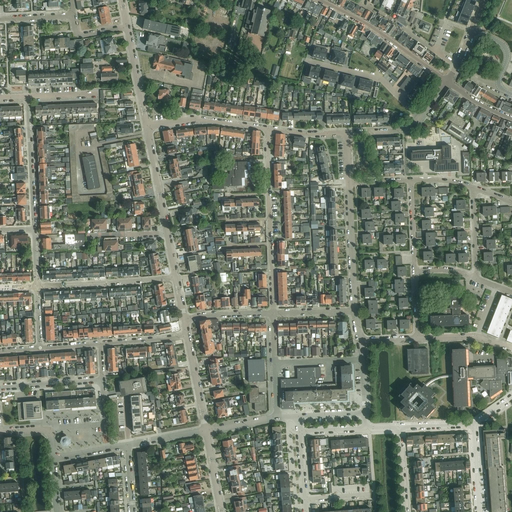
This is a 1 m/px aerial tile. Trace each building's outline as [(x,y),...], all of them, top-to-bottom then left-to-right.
[(239,4),(238,8),(246,10),(249,0),(248,0),(243,0),(242,4),(239,4)] [(300,9),(305,0),(299,0),(296,7),(300,9)] [(308,12),(312,3),(306,0),(302,9),(308,12)] [(343,8),(346,1),(344,0),(337,0),(336,5),(338,6),(338,7),(339,7),(340,7),(343,8)] [(352,13),(356,6),(346,1),(343,8),(352,13)] [(49,3),(45,3),(46,11),(60,10),(60,5),(59,5),(59,2),(49,3)] [(158,13),(157,9),(148,10),(147,2),(139,3),(140,15),(158,13)] [(313,14),(317,5),(312,3),(308,12),(307,13),(312,16),(313,14)] [(472,12),(474,7),(463,3),(461,8),(472,12)] [(318,17),(323,8),(317,5),(312,16),(317,18),(318,17)] [(356,16),(360,8),(356,6),(352,13),(356,16)] [(264,37),(270,11),(257,8),(257,11),(254,11),(253,11),(253,14),(249,13),(249,12),(245,29),(252,30),(251,34),(264,37)] [(324,17),(328,9),(324,8),(319,18),(321,19),(322,16),(324,17)] [(360,18),(364,10),(360,8),(356,16),(360,18)] [(470,17),(472,12),(461,8),(459,13),(470,17)] [(399,20),(402,12),(397,10),(396,12),(395,11),(394,14),(397,15),(396,19),(399,20)] [(366,20),(370,13),(366,11),(362,18),(366,20)] [(338,14),(333,12),(328,22),(330,23),(332,19),(335,20),(336,18),(337,17),(338,14)] [(405,19),(406,16),(408,17),(409,15),(402,12),(399,20),(398,22),(399,22),(401,23),(403,18),(405,19)] [(374,20),(377,16),(371,13),(367,21),(370,24),(373,19),(374,20)] [(468,22),(470,17),(459,13),(457,18),(468,22)] [(391,25),(380,18),(379,20),(380,21),(379,24),(379,25),(388,30),(391,25)] [(466,27),(468,22),(457,18),(455,23),(457,23),(457,24),(466,27)] [(346,26),(348,22),(344,19),(342,22),(338,31),(340,32),(342,29),(345,31),(347,27),(346,26)] [(178,40),(181,28),(145,20),(144,23),(143,27),(143,30),(171,36),(170,38),(178,40)] [(430,28),(431,26),(421,21),(419,26),(422,27),(421,30),(428,33),(430,28)] [(356,33),(359,28),(354,25),(354,24),(353,24),(352,26),(353,26),(350,31),(355,34),(356,33)] [(388,30),(379,25),(377,28),(386,33),(388,30)] [(396,33),(399,29),(394,26),(394,27),(391,25),(388,30),(386,33),(390,36),(394,32),(396,33)] [(370,31),(361,26),(358,31),(363,33),(364,34),(363,35),(365,36),(366,36),(367,34),(368,35),(370,31)] [(400,36),(403,32),(399,29),(396,33),(394,32),(390,36),(396,40),(398,38),(399,35),(400,36)] [(383,41),(371,32),(367,38),(373,43),(375,41),(378,43),(376,45),(379,47),(383,41)] [(162,45),(164,37),(160,36),(160,37),(149,34),(147,41),(146,46),(157,49),(158,44),(162,45)] [(401,44),(405,38),(402,35),(397,41),(401,44)] [(50,50),(50,39),(50,38),(48,38),(48,39),(45,40),(45,41),(42,42),(42,51),(45,51),(45,50),(50,50)] [(405,47),(409,41),(405,38),(401,44),(405,47)] [(116,44),(115,42),(114,42),(114,39),(103,41),(104,47),(115,46),(115,45),(116,44)] [(83,46),(82,40),(70,40),(70,41),(70,49),(70,52),(76,51),(75,47),(83,46)] [(409,41),(405,47),(409,50),(413,44),(409,41)] [(383,54),(389,46),(385,43),(379,51),(383,54)] [(415,55),(422,46),(418,43),(411,52),(415,55)] [(314,50),(312,58),(318,59),(322,47),(316,45),(314,50)] [(116,52),(116,49),(116,48),(116,46),(115,46),(104,47),(106,54),(109,54),(116,52)] [(166,48),(166,49),(163,48),(163,47),(160,46),(159,52),(161,52),(160,54),(163,55),(164,53),(165,53),(166,50),(168,51),(169,48),(166,48)] [(421,57),(427,49),(422,46),(415,55),(420,58),(421,57)] [(322,47),(318,59),(325,61),(326,53),(328,48),(327,48),(322,47)] [(391,55),(394,50),(390,47),(383,57),(389,61),(389,60),(392,56),(391,55)] [(333,55),(331,62),(332,63),(336,64),(337,64),(340,52),(334,51),(333,55)] [(340,52),(337,64),(338,64),(342,65),(343,65),(345,58),(346,53),(340,51),(340,52)] [(379,60),(383,54),(379,51),(378,51),(374,56),(379,60)] [(389,60),(389,61),(392,64),(400,54),(396,51),(392,56),(389,60)] [(429,63),(433,58),(426,53),(422,59),(429,63)] [(392,64),(392,65),(398,69),(403,72),(404,70),(406,68),(410,62),(400,54),(392,64)] [(171,71),(174,61),(174,59),(169,58),(169,57),(164,56),(164,57),(156,55),(153,67),(153,70),(159,71),(160,68),(171,71)] [(191,73),(193,64),(184,62),(174,59),(174,61),(171,71),(171,73),(179,75),(178,78),(192,81),(193,74),(191,73)] [(377,66),(381,70),(386,65),(382,61),(377,66)] [(413,64),(408,71),(409,71),(416,77),(413,82),(417,85),(418,84),(421,80),(420,79),(424,74),(425,73),(423,72),(414,65),(413,64)] [(112,75),(112,67),(102,68),(102,75),(102,81),(117,81),(117,74),(112,75)] [(306,75),(305,79),(305,80),(311,81),(311,79),(314,68),(308,67),(306,75)] [(314,68),(311,79),(317,80),(318,78),(320,70),(314,68)] [(80,69),(72,70),(72,73),(72,74),(75,74),(75,79),(80,79),(80,69)] [(29,81),(28,74),(25,75),(25,71),(17,72),(17,77),(19,77),(20,82),(26,81),(29,81)] [(323,79),(323,81),(329,83),(331,73),(325,71),(323,79)] [(75,79),(75,74),(72,74),(72,73),(67,73),(67,83),(73,83),(72,80),(75,80),(75,79)] [(331,73),(329,83),(335,84),(335,82),(337,77),(337,74),(331,73)] [(421,80),(418,84),(421,86),(426,78),(428,76),(424,74),(420,79),(421,80)] [(341,83),(340,86),(346,87),(349,77),(348,77),(343,75),(343,76),(343,75),(341,83)] [(346,87),(345,90),(346,90),(351,91),(352,91),(353,87),(355,78),(354,78),(349,77),(346,87)] [(408,77),(400,87),(410,96),(414,92),(418,86),(417,85),(413,82),(408,77)] [(358,88),(357,94),(363,95),(363,96),(363,94),(366,81),(360,80),(358,88)] [(366,81),(363,94),(369,95),(372,83),(366,81)] [(471,94),(476,88),(469,83),(464,89),(471,94)] [(479,95),(482,89),(477,86),(476,88),(471,94),(476,98),(479,95)] [(187,99),(188,93),(189,89),(182,88),(181,90),(185,91),(185,95),(181,95),(179,107),(185,108),(186,99),(187,99)] [(169,103),(169,90),(158,90),(159,99),(164,99),(164,103),(169,103)] [(449,102),(455,93),(450,90),(444,98),(449,102)] [(132,91),(121,92),(122,100),(128,99),(128,97),(132,97),(132,91)] [(498,99),(486,92),(483,97),(496,104),(497,103),(498,99)] [(454,105),(460,97),(455,93),(449,102),(454,105)] [(200,110),(202,95),(192,94),(191,100),(189,109),(200,110)] [(502,111),(506,103),(500,100),(498,104),(496,108),(502,111)] [(464,114),(470,103),(466,101),(460,111),(464,114)] [(511,115),(511,114),(511,104),(506,102),(506,103),(502,111),(511,115)] [(288,121),(288,114),(288,110),(283,110),(283,106),(284,103),(282,103),(281,106),(281,110),(279,118),(282,119),(282,121),(288,121)] [(468,116),(474,106),(475,105),(471,103),(470,103),(464,114),(468,116)] [(472,119),(478,108),(474,106),(468,116),(472,119)] [(488,124),(493,115),(482,110),(477,118),(479,120),(479,121),(485,124),(485,123),(488,124)] [(391,113),(385,113),(384,113),(384,116),(383,116),(383,123),(389,123),(388,120),(391,120),(391,113)] [(499,124),(501,119),(494,116),(491,123),(493,124),(494,122),(499,124)] [(504,130),(507,121),(502,119),(499,128),(504,130)] [(467,133),(452,123),(447,131),(462,141),(466,134),(467,133)] [(77,131),(77,125),(69,125),(69,133),(75,133),(75,132),(77,131)] [(132,125),(117,125),(117,130),(117,134),(122,134),(133,134),(133,128),(133,125),(132,125)] [(483,139),(486,132),(486,133),(487,130),(486,130),(487,129),(485,128),(483,130),(482,132),(481,132),(478,137),(483,139)] [(182,130),(176,131),(177,138),(178,138),(178,140),(183,139),(184,143),(187,143),(187,142),(186,137),(187,137),(186,129),(185,130),(184,129),(183,129),(182,130)] [(471,147),(474,139),(466,134),(462,141),(471,147)] [(178,146),(176,136),(164,138),(165,143),(174,141),(175,146),(178,146)] [(481,145),(483,139),(478,137),(477,141),(475,140),(472,145),(478,148),(479,144),(481,145)] [(508,148),(510,143),(505,141),(500,139),(500,138),(497,137),(496,139),(499,140),(500,140),(502,141),(501,144),(503,146),(508,148)] [(506,154),(508,148),(503,146),(501,145),(499,150),(499,151),(501,152),(506,154)] [(175,146),(167,148),(168,152),(167,152),(167,155),(178,153),(177,146),(175,146)] [(413,153),(411,154),(411,162),(412,162),(411,161),(412,161),(419,161),(426,161),(431,160),(433,160),(433,161),(436,161),(436,163),(435,163),(435,165),(434,165),(435,173),(458,172),(458,166),(458,164),(450,164),(450,160),(451,160),(451,159),(450,159),(450,147),(450,146),(449,146),(444,146),(443,146),(442,147),(442,150),(439,150),(413,151),(413,153)] [(124,152),(121,153),(121,156),(123,155),(124,158),(125,158),(128,157),(138,155),(136,150),(126,152),(124,152)] [(283,161),(284,152),(275,152),(275,154),(274,154),(274,156),(275,157),(279,158),(278,161),(283,161)] [(100,188),(94,156),(82,158),(89,191),(100,188)] [(129,162),(126,163),(126,165),(127,169),(127,172),(134,170),(133,167),(140,166),(139,160),(129,162)] [(284,170),(284,165),(285,164),(285,161),(277,162),(277,165),(274,165),(274,171),(281,171),(284,170)] [(404,169),(403,161),(400,161),(401,164),(395,164),(395,174),(401,173),(401,169),(404,169)] [(245,178),(245,171),(248,170),(247,162),(232,163),(232,167),(229,167),(230,174),(226,175),(227,179),(220,179),(220,180),(212,183),(212,190),(224,190),(224,187),(242,186),(242,179),(245,178)] [(390,174),(389,165),(384,165),(384,162),(381,162),(381,170),(384,170),(384,174),(390,174)] [(138,171),(127,173),(128,177),(131,177),(132,181),(142,179),(141,174),(138,175),(138,171)] [(188,178),(188,174),(192,173),(192,171),(172,175),(173,179),(181,177),(181,179),(188,178)] [(331,180),(330,174),(323,176),(320,176),(321,183),(324,182),(331,180)] [(188,189),(187,181),(179,183),(180,186),(174,187),(175,191),(174,191),(175,192),(188,189)] [(115,201),(114,196),(113,191),(107,192),(106,195),(107,201),(115,201)] [(81,202),(80,196),(78,194),(72,194),(72,203),(81,202)] [(190,204),(189,200),(189,199),(190,199),(190,197),(176,200),(176,201),(177,201),(178,205),(182,204),(183,205),(190,204)] [(143,213),(143,208),(144,207),(145,206),(144,204),(144,203),(143,203),(130,204),(131,210),(133,210),(133,215),(138,215),(138,214),(143,213)] [(193,222),(192,214),(197,213),(196,208),(209,206),(208,203),(200,204),(195,205),(192,206),(192,209),(180,211),(181,216),(179,216),(181,225),(193,222)] [(497,207),(492,207),(493,216),(497,216),(497,212),(501,212),(501,209),(497,209),(497,207)] [(27,217),(27,212),(26,212),(25,209),(15,209),(16,217),(27,217)] [(100,233),(99,221),(99,219),(90,220),(90,225),(93,225),(93,233),(100,233)] [(131,232),(131,223),(134,223),(133,219),(124,220),(125,232),(131,232)] [(150,231),(150,219),(140,219),(141,223),(143,223),(144,231),(150,231)] [(106,233),(106,224),(109,224),(108,220),(99,221),(100,233),(106,233)] [(125,232),(124,220),(115,220),(115,224),(118,224),(118,232),(125,232)] [(212,231),(211,224),(198,226),(199,231),(207,230),(207,232),(212,231)] [(263,234),(263,228),(260,228),(260,224),(254,224),(254,234),(263,234)] [(492,232),(492,225),(489,225),(489,228),(483,228),(484,233),(492,232)] [(85,250),(84,234),(65,235),(66,245),(54,245),(54,246),(51,246),(51,250),(70,249),(82,249),(83,250),(85,250)] [(28,243),(28,239),(28,235),(10,235),(11,248),(17,248),(17,251),(20,251),(20,243),(28,243)] [(111,251),(111,238),(104,239),(104,247),(102,247),(102,251),(111,251)] [(117,247),(117,238),(111,238),(111,251),(120,250),(120,246),(117,247)] [(50,239),(42,239),(42,243),(42,246),(42,247),(42,250),(51,250),(51,246),(50,239)] [(155,245),(155,242),(152,242),(152,240),(149,241),(149,242),(146,242),(146,243),(142,243),(142,246),(146,245),(146,249),(156,248),(156,247),(156,246),(155,245)] [(215,250),(215,246),(214,242),(210,243),(211,247),(207,247),(208,251),(215,250)] [(190,266),(189,266),(190,272),(198,271),(198,272),(202,271),(206,270),(206,271),(207,273),(212,272),(210,263),(211,262),(211,261),(210,260),(207,261),(206,260),(202,261),(202,262),(201,262),(201,261),(200,261),(197,262),(189,263),(190,266)] [(219,263),(214,264),(216,274),(219,273),(223,273),(223,272),(223,271),(220,271),(219,263)] [(250,292),(250,286),(250,284),(247,285),(247,290),(244,290),(244,297),(239,297),(240,302),(241,306),(241,307),(247,307),(247,306),(248,306),(247,300),(250,300),(250,295),(250,292)] [(203,293),(202,285),(199,285),(193,287),(194,294),(203,293)] [(53,301),(53,292),(44,293),(45,301),(53,301)] [(205,302),(204,295),(196,297),(197,300),(196,300),(196,304),(205,302)] [(468,326),(468,315),(460,316),(460,296),(449,297),(450,309),(452,309),(452,316),(430,317),(431,327),(468,326)] [(511,306),(511,299),(503,296),(488,333),(500,338),(511,306)] [(230,307),(229,298),(221,299),(221,300),(221,308),(230,307)] [(378,314),(378,310),(369,310),(369,315),(371,314),(371,318),(375,318),(375,314),(378,314)] [(201,322),(200,323),(201,329),(208,328),(213,327),(213,330),(219,329),(219,326),(218,320),(210,320),(201,322)] [(346,331),(346,323),(338,323),(339,333),(337,333),(338,336),(339,336),(339,338),(343,338),(343,336),(348,336),(348,331),(346,331)] [(172,331),(170,324),(159,327),(160,333),(172,331)] [(153,331),(153,325),(144,326),(145,333),(154,333),(153,331)] [(213,340),(212,333),(202,335),(203,342),(210,341),(213,340)] [(470,407),(469,381),(468,379),(474,378),(474,380),(483,379),(484,382),(481,384),(481,385),(482,384),(482,385),(483,386),(484,387),(484,388),(485,388),(487,389),(488,389),(489,390),(490,390),(490,398),(502,390),(502,383),(505,383),(505,374),(506,374),(506,377),(509,377),(509,383),(511,383),(511,384),(511,383),(511,358),(505,355),(505,356),(507,356),(507,359),(497,359),(497,368),(495,368),(495,366),(468,367),(467,350),(457,350),(457,346),(451,346),(451,353),(453,353),(454,375),(443,376),(439,377),(435,378),(431,380),(428,383),(425,386),(426,387),(432,382),(436,380),(440,379),(443,378),(454,377),(456,408),(458,408),(458,411),(464,410),(464,407),(470,407)] [(215,351),(214,347),(205,348),(206,355),(213,354),(213,352),(215,351)] [(94,357),(94,351),(92,351),(92,349),(86,349),(86,352),(85,352),(85,356),(84,356),(84,357),(94,357)] [(428,374),(427,349),(407,350),(408,372),(411,371),(411,375),(428,374)] [(219,369),(218,364),(223,363),(222,359),(216,360),(216,359),(210,360),(211,365),(209,365),(209,366),(209,368),(210,369),(210,370),(211,370),(212,370),(214,370),(214,369),(216,369),(216,370),(219,369)] [(263,372),(262,360),(248,361),(248,360),(249,382),(268,382),(268,381),(265,381),(265,371),(263,372)] [(351,374),(351,366),(344,366),(344,367),(335,367),(335,375),(351,374)] [(306,368),(297,369),(297,379),(298,402),(301,402),(308,401),(315,401),(315,385),(315,379),(315,375),(315,371),(314,368),(306,368)] [(180,382),(180,379),(181,377),(180,376),(179,374),(170,376),(171,380),(170,380),(170,384),(180,382)] [(352,389),(351,382),(351,374),(335,375),(335,384),(338,384),(338,390),(346,389),(352,389)] [(145,378),(141,378),(120,382),(121,390),(123,389),(125,396),(147,392),(145,378)] [(298,402),(297,379),(281,380),(282,408),(290,408),(292,405),(292,402),(298,402)] [(182,387),(182,386),(181,385),(180,382),(170,384),(171,387),(172,387),(173,391),(182,389),(182,387)] [(331,400),(330,384),(315,385),(315,401),(331,400)] [(346,400),(346,389),(338,390),(338,384),(335,384),(330,384),(331,400),(346,400)] [(431,406),(435,401),(430,397),(434,394),(426,387),(425,386),(424,385),(421,389),(417,385),(413,389),(409,386),(400,395),(404,398),(400,403),(404,407),(401,410),(410,419),(414,415),(418,419),(422,415),(426,418),(434,409),(431,406)] [(259,403),(259,395),(259,388),(249,389),(250,404),(255,403),(259,403)] [(97,407),(95,389),(46,393),(47,411),(97,407)] [(224,397),(223,393),(227,392),(226,390),(214,392),(215,398),(224,397)] [(184,400),(183,397),(184,396),(184,395),(183,394),(175,395),(171,396),(171,398),(172,399),(170,399),(170,402),(184,400)] [(265,410),(264,395),(259,395),(259,403),(255,403),(255,411),(265,410)] [(43,419),(41,401),(17,403),(19,421),(43,419)] [(227,409),(226,405),(228,405),(227,402),(217,404),(217,407),(216,407),(217,411),(227,409)] [(227,409),(217,411),(218,415),(219,415),(219,417),(232,415),(230,408),(227,409)] [(179,418),(176,419),(177,424),(188,422),(188,420),(188,419),(188,417),(187,417),(187,416),(179,418)] [(506,511),(503,468),(501,468),(498,438),(505,438),(506,438),(506,434),(506,432),(505,429),(505,430),(499,430),(484,431),(487,470),(489,469),(492,511),(506,511)] [(63,447),(72,444),(69,435),(60,438),(63,447)] [(194,450),(193,444),(185,445),(185,444),(178,445),(180,454),(186,453),(186,452),(194,450)] [(236,461),(235,458),(242,457),(241,454),(237,455),(226,457),(227,463),(232,462),(232,465),(238,463),(238,460),(236,461)] [(196,462),(196,459),(195,459),(194,457),(191,458),(191,456),(185,457),(187,465),(196,463),(195,462),(196,462)] [(15,469),(14,463),(6,463),(6,469),(9,469),(9,472),(15,472),(14,469),(15,469)] [(371,472),(370,464),(367,464),(368,467),(361,468),(362,476),(368,476),(368,472),(371,472)] [(241,472),(241,469),(239,469),(238,466),(233,467),(234,470),(229,471),(228,472),(229,474),(230,477),(239,475),(242,474),(241,472)] [(200,488),(201,487),(201,485),(200,485),(199,484),(198,485),(197,482),(186,484),(187,493),(201,491),(200,488)] [(242,492),(241,489),(244,488),(247,487),(247,485),(232,488),(232,491),(232,493),(233,494),(238,493),(238,496),(245,495),(244,492),(242,492)] [(245,506),(244,501),(246,501),(245,497),(239,498),(239,501),(235,502),(235,503),(234,503),(235,506),(236,508),(245,506)]
